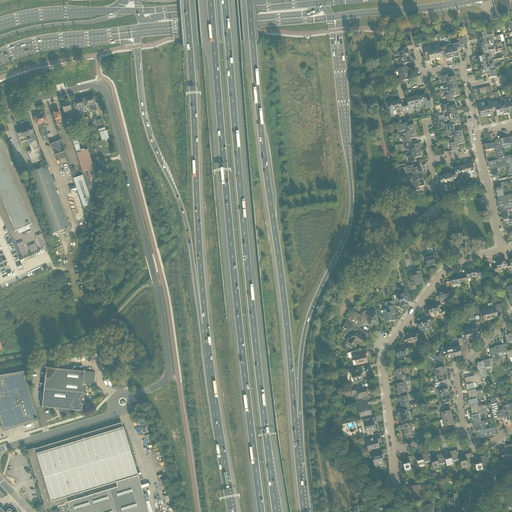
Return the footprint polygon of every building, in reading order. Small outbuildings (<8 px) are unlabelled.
[(511,10),(509,0),(497,0),(494,1),(498,17),(511,13),(511,10)] [(477,34),(478,40),(492,37),(492,34),(487,35),(486,32),(477,34)] [(478,40),(480,47),(489,45),(488,41),(493,40),(492,37),(478,40)] [(452,44),(449,45),(452,58),(459,56),(457,50),(457,49),(460,48),(460,49),(460,50),(461,50),(458,41),(452,43),(452,44)] [(437,49),(434,50),(436,59),(442,58),(441,53),(440,46),(439,43),(436,44),(437,49)] [(446,44),(440,46),(441,53),(444,52),(444,53),(446,59),(452,58),(449,45),(446,46),(446,44)] [(483,53),(491,51),(495,50),(495,46),(490,48),(489,45),(480,47),(481,53),(483,53)] [(436,59),(434,50),(431,51),(429,46),(423,47),(425,56),(425,54),(428,54),(430,61),(436,59)] [(399,55),(400,58),(409,56),(408,50),(394,53),(394,56),(399,55)] [(477,57),(478,63),(488,61),(492,60),(491,57),(492,57),(491,51),(483,53),(484,55),(477,57)] [(397,67),(392,68),(393,70),(397,69),(405,67),(404,64),(411,62),(409,56),(400,58),(396,59),(397,63),(396,63),(397,67)] [(488,61),(478,63),(480,70),(494,66),(494,63),(493,64),(493,63),(493,61),(492,60),(488,61)] [(494,66),(480,70),(482,76),(488,74),(489,74),(489,77),(488,78),(497,76),(495,71),(495,70),(494,70),(493,67),(494,66)] [(398,72),(399,75),(408,73),(407,67),(405,67),(397,69),(393,70),(393,73),(398,72)] [(408,73),(399,75),(400,78),(395,80),(396,86),(405,84),(403,84),(403,81),(410,79),(408,73)] [(446,82),(447,85),(457,83),(455,77),(448,78),(447,75),(449,75),(440,77),(442,83),(446,82)] [(446,92),(449,91),(458,89),(457,83),(447,85),(442,86),(443,89),(445,89),(446,92)] [(447,95),(445,96),(446,102),(455,100),(454,100),(453,100),(452,97),(453,97),(460,96),(458,89),(449,91),(446,92),(447,95)] [(421,105),(424,104),(425,109),(432,107),(430,98),(429,99),(430,100),(427,101),(425,94),(419,96),(421,105)] [(419,96),(412,97),(415,106),(416,111),(418,111),(419,111),(418,106),(421,105),(419,96)] [(92,112),(92,110),(88,97),(83,99),(85,107),(88,106),(90,112),(92,112)] [(404,105),(405,106),(406,114),(413,112),(412,107),(415,106),(412,97),(406,99),(408,106),(405,106),(404,105)] [(82,99),(77,100),(81,115),(84,114),(84,116),(85,120),(86,119),(87,122),(87,119),(88,119),(88,115),(85,116),(83,108),(84,107),(84,104),(82,99)] [(503,101),(500,102),(501,104),(501,105),(503,114),(509,113),(506,99),(503,99),(503,101)] [(84,114),(81,115),(77,100),(72,102),(74,110),(77,109),(79,116),(80,116),(80,118),(81,118),(82,121),(83,121),(84,123),(85,122),(87,122),(86,119),(85,120),(84,116),(84,114)] [(400,100),(393,102),(396,111),(396,113),(399,112),(400,115),(406,114),(405,106),(402,107),(400,100)] [(488,105),(485,106),(487,116),(493,114),(492,109),(491,102),(490,100),(487,101),(488,105)] [(496,101),(491,102),(492,109),(495,109),(497,116),(503,114),(501,105),(501,104),(497,104),(496,101)] [(396,111),(393,102),(387,103),(391,117),(394,117),(393,112),(396,111)] [(487,116),(485,106),(482,107),(480,102),(477,103),(481,117),(487,116)] [(72,113),(70,108),(69,103),(65,104),(65,103),(61,104),(65,118),(69,116),(69,114),(72,113)] [(450,103),(441,105),(442,112),(444,111),(445,114),(448,114),(457,111),(456,105),(449,107),(448,104),(450,104),(450,103)] [(61,119),(60,116),(59,111),(53,112),(56,126),(57,126),(58,128),(55,129),(56,132),(57,131),(58,133),(62,132),(58,120),(61,119)] [(444,121),(449,120),(459,118),(457,111),(448,114),(445,114),(443,115),(444,121)] [(47,123),(46,119),(45,114),(39,116),(43,134),(44,135),(46,135),(47,134),(45,124),(47,123)] [(44,135),(43,134),(39,116),(34,117),(36,126),(38,125),(41,136),(43,142),(47,141),(46,135),(44,135)] [(98,132),(105,130),(101,117),(98,118),(99,120),(95,121),(98,132)] [(445,124),(447,131),(454,129),(453,126),(460,124),(459,118),(449,120),(450,123),(445,124)] [(43,159),(30,124),(28,119),(20,122),(23,129),(16,132),(20,143),(27,140),(31,151),(27,152),(32,163),(43,159)] [(405,130),(406,133),(415,131),(414,125),(407,127),(406,124),(408,123),(399,125),(400,131),(405,130)] [(453,136),(454,139),(463,137),(462,131),(455,132),(454,129),(456,129),(454,129),(447,131),(448,137),(449,137),(450,138),(451,137),(452,136),(453,136)] [(84,149),(80,150),(74,130),(69,131),(93,205),(100,203),(95,187),(99,186),(95,174),(87,150),(84,151),(84,149)] [(402,140),(403,144),(412,142),(411,142),(410,139),(417,138),(415,131),(406,133),(407,137),(404,137),(403,136),(401,136),(400,139),(402,140)] [(511,136),(500,139),(501,145),(511,143),(511,147),(511,136)] [(463,137),(454,139),(455,142),(450,143),(450,146),(451,150),(460,148),(460,144),(465,143),(463,137)] [(60,139),(49,144),(54,156),(56,161),(58,160),(65,157),(66,157),(60,139)] [(497,160),(505,158),(504,156),(501,145),(500,139),(496,140),(497,142),(484,145),(485,151),(495,148),(498,160),(497,160)] [(101,157),(105,156),(101,141),(96,142),(101,157)] [(410,149),(411,152),(420,150),(418,144),(411,145),(411,142),(412,142),(403,144),(405,150),(410,149)] [(411,152),(411,156),(406,157),(408,163),(417,161),(415,161),(414,158),(421,157),(420,150),(411,152)] [(0,151),(0,198),(14,232),(31,224),(0,151)] [(490,166),(493,178),(496,177),(497,180),(502,179),(501,176),(499,177),(496,167),(506,165),(506,166),(505,158),(497,160),(487,162),(488,166),(490,166)] [(472,163),(466,165),(469,179),(470,179),(472,178),(471,173),(475,173),(472,163)] [(422,173),(420,167),(419,164),(420,164),(419,164),(405,167),(407,173),(411,172),(412,175),(422,173)] [(466,165),(460,166),(462,176),(465,175),(466,180),(469,179),(466,165)] [(455,175),(452,176),(454,183),(460,181),(459,176),(462,176),(460,166),(453,168),(455,175)] [(50,235),(69,228),(47,167),(28,174),(50,235)] [(83,175),(78,177),(75,168),(70,169),(83,207),(92,204),(83,175)] [(411,182),(414,182),(423,179),(422,173),(412,175),(407,176),(408,180),(410,179),(411,182)] [(452,173),(445,175),(448,184),(451,183),(452,188),(455,188),(454,183),(452,176),(452,173)] [(448,184),(445,175),(439,176),(442,191),(445,190),(444,185),(448,184)] [(423,179),(414,182),(415,185),(410,186),(411,193),(420,190),(418,191),(418,188),(425,186),(423,179)] [(497,201),(497,205),(511,201),(511,194),(503,197),(501,187),(495,188),(498,201),(497,201)] [(500,208),(503,221),(509,220),(506,210),(511,208),(511,201),(497,205),(498,209),(500,208)] [(511,218),(509,220),(503,221),(504,225),(506,224),(509,237),(511,236),(511,218)] [(431,241),(430,242),(435,247),(433,247),(434,254),(433,254),(433,256),(434,257),(435,257),(443,255),(431,241)] [(428,255),(424,256),(426,262),(427,267),(436,265),(434,260),(434,259),(433,256),(433,254),(428,255)] [(496,266),(493,266),(494,273),(495,273),(498,272),(498,270),(507,267),(506,263),(506,261),(502,262),(502,261),(496,262),(496,266)] [(466,274),(462,275),(464,282),(468,281),(467,279),(476,276),(478,282),(482,281),(479,270),(475,271),(474,267),(468,268),(468,270),(465,271),(466,274)] [(410,281),(407,281),(409,286),(410,291),(416,290),(417,288),(416,286),(420,285),(419,283),(422,282),(423,282),(422,277),(420,271),(415,273),(409,274),(409,277),(410,281)] [(464,282),(462,275),(459,276),(459,275),(453,277),(453,278),(449,279),(451,286),(464,282)] [(440,302),(441,304),(451,302),(449,295),(453,294),(451,287),(447,288),(447,290),(442,291),(442,292),(438,293),(440,302)] [(408,302),(407,297),(407,296),(405,297),(405,294),(401,295),(400,293),(396,294),(395,295),(396,300),(398,299),(399,304),(400,303),(401,306),(404,308),(406,305),(405,303),(408,302)] [(385,313),(382,314),(382,315),(383,319),(385,319),(386,322),(391,321),(394,320),(394,319),(393,319),(392,314),(396,313),(395,308),(393,301),(390,302),(385,303),(387,313),(385,313)] [(441,304),(440,302),(436,303),(437,305),(431,306),(431,307),(427,308),(429,314),(439,312),(439,314),(442,314),(441,309),(442,309),(441,304)] [(494,305),(488,306),(489,310),(491,319),(498,317),(497,314),(496,310),(500,309),(500,311),(500,310),(502,310),(504,310),(502,303),(499,304),(494,305)] [(480,317),(479,317),(480,319),(481,326),(485,325),(484,321),(491,319),(489,310),(488,306),(489,310),(479,312),(480,317)] [(353,311),(348,320),(360,327),(362,324),(364,326),(369,324),(370,326),(374,325),(374,326),(376,325),(377,325),(378,324),(377,319),(376,313),(371,315),(371,314),(366,312),(364,312),(362,314),(361,316),(353,311)] [(416,319),(417,324),(418,329),(432,325),(430,316),(426,317),(426,319),(421,320),(421,318),(416,319)] [(477,323),(470,325),(471,330),(473,339),(480,337),(479,334),(478,327),(479,327),(481,326),(480,319),(479,319),(478,320),(476,320),(477,323)] [(348,320),(343,327),(353,334),(351,339),(349,337),(346,341),(348,342),(347,345),(351,348),(353,345),(355,347),(357,343),(360,344),(364,338),(356,333),(360,327),(348,320)] [(471,330),(460,332),(462,338),(463,345),(467,344),(466,340),(473,339),(471,330)] [(405,334),(407,339),(408,343),(421,340),(420,336),(419,331),(415,332),(416,333),(410,335),(410,333),(405,334)] [(458,344),(452,346),(453,349),(455,358),(462,356),(461,352),(460,347),(460,346),(458,346),(458,344)] [(489,349),(492,358),(493,363),(500,362),(498,354),(506,352),(506,351),(504,344),(496,346),(494,347),(494,348),(489,349)] [(399,350),(395,351),(397,357),(397,360),(411,356),(410,354),(409,350),(408,345),(404,346),(405,348),(399,349),(399,350)] [(441,352),(437,358),(444,361),(446,358),(448,357),(448,359),(455,358),(453,349),(441,352)] [(355,351),(350,352),(352,357),(355,357),(355,359),(355,360),(352,361),(353,365),(356,365),(357,365),(358,365),(363,364),(367,363),(366,357),(366,356),(367,355),(366,350),(361,351),(356,352),(355,351)] [(431,354),(429,357),(435,361),(434,363),(437,376),(446,374),(445,367),(442,367),(441,365),(444,361),(437,358),(431,354)] [(478,371),(479,374),(480,378),(487,376),(485,368),(493,366),(493,363),(492,358),(483,360),(483,361),(482,361),(482,362),(477,363),(477,365),(476,366),(478,371)] [(361,367),(357,368),(349,370),(349,373),(351,372),(354,383),(362,381),(361,374),(363,374),(361,367)] [(45,368),(42,407),(42,406),(56,407),(59,413),(69,409),(81,410),(80,409),(83,383),(93,384),(94,373),(84,372),(84,370),(83,370),(83,372),(45,368)] [(398,369),(394,371),(395,375),(397,375),(398,380),(396,380),(397,384),(399,383),(403,382),(406,382),(410,381),(409,377),(405,378),(403,368),(398,369)] [(0,422),(3,432),(38,421),(23,372),(0,375),(0,422)] [(434,384),(435,388),(441,386),(441,382),(448,380),(446,374),(437,376),(438,376),(434,377),(435,384),(434,384)] [(474,376),(465,378),(466,383),(465,383),(466,385),(465,385),(467,390),(468,393),(475,391),(474,383),(477,382),(478,384),(481,383),(481,381),(480,378),(479,374),(474,376)] [(398,394),(397,394),(397,396),(398,398),(404,396),(407,396),(409,395),(406,382),(403,382),(399,383),(397,384),(398,388),(397,388),(398,394)] [(353,388),(350,388),(352,395),(357,393),(358,396),(359,399),(363,398),(363,397),(365,397),(367,397),(366,396),(367,396),(368,396),(366,388),(361,389),(360,386),(358,386),(353,388)] [(435,388),(437,398),(449,396),(447,389),(442,390),(441,386),(435,388)] [(470,405),(470,408),(478,406),(477,399),(484,397),(484,396),(484,395),(483,393),(482,389),(475,391),(468,393),(469,398),(468,398),(468,400),(469,405),(470,405)] [(402,407),(403,411),(407,410),(412,408),(411,405),(409,405),(407,396),(404,396),(398,398),(397,398),(398,402),(400,402),(402,407)] [(436,406),(437,410),(444,408),(443,404),(451,402),(449,396),(437,398),(439,405),(436,406)] [(508,416),(506,408),(498,410),(497,402),(496,402),(491,404),(489,404),(493,419),(498,418),(500,418),(508,416)] [(361,404),(357,405),(359,413),(360,412),(362,417),(366,415),(371,414),(369,407),(367,408),(366,403),(361,404)] [(471,416),(473,424),(481,422),(479,414),(487,412),(485,405),(478,406),(470,408),(472,413),(471,413),(471,415),(471,416)] [(441,413),(443,420),(452,418),(450,411),(445,412),(444,408),(437,410),(438,414),(441,413)] [(400,411),(398,412),(399,416),(400,416),(401,421),(400,421),(401,425),(403,425),(407,424),(410,423),(407,410),(403,411),(400,411)] [(359,420),(356,421),(359,434),(366,432),(367,436),(371,435),(373,434),(372,431),(375,430),(374,425),(376,424),(375,422),(376,422),(375,416),(370,418),(365,419),(359,420)] [(452,418),(443,420),(444,427),(442,427),(443,431),(450,430),(449,426),(453,425),(452,418)] [(481,422),(473,424),(475,432),(475,434),(476,434),(477,439),(496,434),(495,429),(494,427),(485,429),(484,421),(481,422)] [(123,431),(122,427),(121,423),(35,449),(35,448),(26,450),(28,457),(29,456),(35,477),(36,477),(38,483),(37,483),(43,504),(42,504),(44,510),(53,508),(53,507),(56,505),(58,511),(148,511),(136,473),(139,472),(126,430),(123,431)] [(403,425),(401,425),(402,429),(403,429),(404,435),(403,435),(404,439),(414,436),(414,433),(412,433),(410,423),(407,424),(403,425)] [(369,442),(366,442),(368,450),(374,449),(379,447),(378,443),(381,442),(379,436),(374,437),(368,438),(369,442)] [(511,444),(504,446),(505,450),(500,451),(503,461),(505,460),(510,459),(509,454),(511,453),(511,444)] [(459,460),(457,450),(448,452),(449,456),(444,457),(446,463),(447,466),(453,464),(453,461),(459,459),(459,460)] [(377,452),(370,454),(371,458),(372,457),(374,465),(374,467),(378,466),(379,466),(378,463),(383,462),(382,458),(382,456),(383,456),(382,452),(377,453),(377,452)] [(424,462),(431,461),(431,460),(429,452),(420,454),(421,457),(416,459),(417,464),(418,468),(425,466),(424,462)] [(474,462),(475,462),(474,462),(472,453),(464,455),(464,458),(459,460),(462,469),(468,467),(468,464),(474,462)] [(439,464),(446,463),(444,457),(444,454),(435,456),(436,459),(431,460),(431,461),(433,469),(440,468),(439,464)] [(410,466),(417,464),(416,459),(415,455),(406,457),(407,461),(402,462),(405,471),(411,469),(410,466)] [(474,462),(475,462),(477,471),(484,469),(483,466),(489,464),(487,455),(478,457),(479,461),(474,462)] [(474,479),(472,479),(473,483),(475,483),(483,481),(485,489),(491,488),(496,487),(493,478),(489,479),(488,476),(481,477),(479,478),(474,479)] [(418,485),(412,487),(407,488),(408,492),(409,491),(410,498),(419,496),(417,488),(418,487),(418,485)] [(453,494),(446,496),(447,499),(447,501),(448,506),(450,505),(451,509),(457,508),(456,505),(459,504),(458,500),(457,495),(456,494),(454,494),(453,494)] [(465,494),(458,496),(460,501),(461,505),(465,504),(466,505),(466,509),(476,507),(476,506),(475,507),(474,502),(472,496),(466,498),(465,494)]
